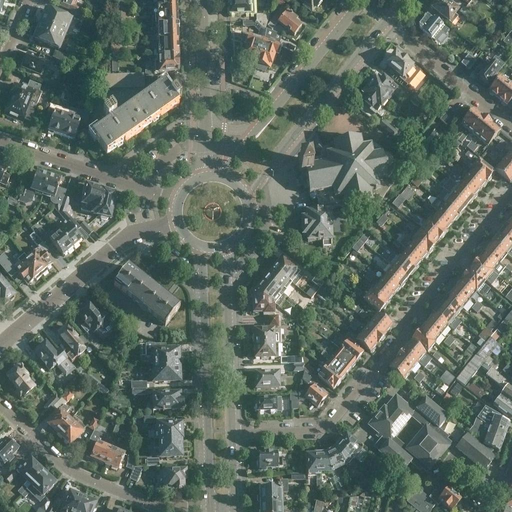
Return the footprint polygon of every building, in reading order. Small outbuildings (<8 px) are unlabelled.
[(61,0),(62,1),(61,1),(59,7),(71,12),(78,15),(79,15),(81,9),(75,6),(77,0),(61,0)] [(150,9),(153,9),(157,9),(177,8),(176,0),(156,0),(157,6),(150,6),(150,9)] [(253,0),(244,0),(229,1),(230,16),(254,15),(253,0)] [(282,8),(286,3),(283,0),(274,0),(274,2),(276,4),(282,8)] [(301,0),(306,4),(305,6),(312,12),(315,8),(316,9),(322,2),(322,1),(322,0),(301,0)] [(434,4),(431,8),(452,25),(457,18),(454,15),(457,11),(443,0),(439,0),(437,4),(434,4)] [(177,8),(157,9),(153,9),(153,12),(157,12),(157,25),(178,24),(177,8)] [(271,22),(267,26),(272,30),(276,26),(276,27),(278,23),(288,31),(287,31),(290,33),(294,36),(301,28),(295,23),(298,20),(284,9),(282,8),(276,15),(270,22),(271,22)] [(459,13),(467,20),(468,18),(472,21),(475,17),(463,8),(459,13)] [(47,10),(40,25),(63,34),(66,27),(68,27),(71,20),(47,10)] [(78,15),(71,12),(69,17),(83,23),(85,17),(79,15),(78,15)] [(270,15),(256,15),(257,23),(262,29),(265,30),(270,15)] [(426,16),(418,27),(419,27),(419,28),(419,29),(419,30),(421,31),(422,31),(423,30),(423,31),(422,33),(431,40),(432,39),(435,42),(442,33),(445,36),(449,31),(444,27),(442,25),(433,19),(432,21),(426,16)] [(150,37),(150,41),(151,41),(158,41),(178,40),(178,24),(157,25),(158,38),(154,39),(154,37),(150,37)] [(63,34),(40,25),(34,40),(58,51),(62,43),(60,42),(63,34)] [(264,42),(255,69),(264,73),(266,68),(269,69),(270,65),(271,66),(274,56),(276,57),(277,55),(278,55),(280,49),(279,48),(279,47),(275,46),(276,44),(278,45),(282,37),(274,33),(266,30),(265,38),(264,38),(264,42)] [(509,47),(511,43),(511,33),(503,42),(509,47)] [(245,43),(246,45),(245,46),(247,47),(243,57),(244,57),(243,61),(246,62),(245,66),(255,69),(264,42),(249,37),(248,40),(246,40),(245,43)] [(153,58),(159,57),(179,57),(178,40),(158,41),(151,41),(152,50),(153,50),(153,51),(153,58)] [(119,42),(110,42),(110,59),(121,59),(121,49),(119,50),(119,42)] [(493,46),(488,43),(481,51),(485,55),(493,46)] [(55,52),(52,59),(56,60),(66,64),(72,66),(74,60),(55,52)] [(28,54),(23,67),(40,74),(43,67),(46,68),(48,63),(42,60),(43,60),(33,56),(28,54)] [(387,66),(401,77),(400,79),(408,86),(415,77),(417,79),(421,73),(414,68),(413,69),(408,65),(409,64),(402,58),(401,59),(396,55),(387,66)] [(467,56),(461,65),(469,71),(476,63),(467,56)] [(179,57),(159,57),(153,58),(154,74),(179,73),(179,57)] [(491,63),(488,61),(481,70),(482,71),(477,78),(488,86),(500,71),(504,66),(495,58),(491,63)] [(66,64),(56,60),(53,66),(64,71),(66,64)] [(102,74),(101,78),(104,79),(105,88),(111,88),(111,76),(110,76),(102,74)] [(372,82),(368,87),(386,102),(391,95),(395,98),(395,97),(397,99),(399,95),(398,94),(395,91),(390,87),(391,86),(384,80),(383,81),(378,77),(373,83),(372,82)] [(501,78),(489,92),(489,93),(489,94),(492,97),(494,97),(497,99),(509,85),(501,78)] [(160,91),(147,99),(159,117),(177,104),(176,102),(181,98),(175,90),(172,92),(170,90),(171,89),(165,80),(156,86),(160,91)] [(506,106),(509,102),(511,98),(511,81),(510,85),(509,85),(497,99),(501,102),(501,104),(504,106),(505,106),(506,106)] [(11,100),(29,107),(35,109),(42,94),(38,92),(41,87),(30,82),(28,87),(24,85),(22,91),(14,87),(10,99),(11,100)] [(386,102),(368,87),(363,92),(365,93),(361,98),(365,102),(364,103),(371,109),(370,111),(376,116),(377,114),(381,118),(385,112),(380,108),(386,102)] [(423,92),(417,99),(422,103),(428,96),(423,92)] [(418,108),(422,103),(417,99),(414,96),(409,101),(418,108)] [(147,99),(129,112),(142,129),(159,117),(147,99)] [(29,107),(11,100),(5,114),(13,118),(14,116),(23,119),(26,111),(27,112),(29,107)] [(50,106),(47,114),(45,120),(51,122),(47,135),(52,137),(53,134),(54,134),(53,135),(60,138),(67,116),(60,114),(61,113),(53,110),(55,103),(52,102),(50,106)] [(50,106),(44,104),(41,112),(47,114),(50,106)] [(67,116),(60,138),(67,140),(68,139),(73,141),(76,131),(83,133),(90,111),(84,109),(82,113),(70,109),(67,116)] [(111,109),(103,115),(111,125),(124,142),(142,129),(129,112),(119,120),(111,109)] [(474,111),(473,110),(461,125),(470,132),(482,118),(479,115),(479,113),(476,110),(474,111)] [(47,114),(41,112),(39,119),(45,121),(45,120),(47,114)] [(482,118),(470,132),(479,139),(491,125),(487,122),(487,120),(484,117),(483,118),(482,118)] [(381,120),(377,124),(393,138),(397,133),(381,120)] [(124,142),(111,125),(100,133),(96,129),(88,135),(94,143),(97,142),(106,154),(124,142)] [(491,125),(479,139),(488,146),(500,132),(499,131),(499,129),(496,127),(494,127),(491,125)] [(461,144),(466,138),(462,135),(457,141),(461,144)] [(299,178),(299,179),(301,188),(303,188),(303,191),(308,190),(309,195),(309,196),(309,198),(309,199),(310,200),(310,201),(311,201),(313,201),(314,201),(315,200),(316,200),(318,212),(306,213),(306,219),(301,219),(302,237),(307,237),(307,243),(322,242),(322,249),(331,248),(331,242),(332,242),(331,213),(332,212),(334,209),(333,208),(339,207),(345,211),(379,205),(390,189),(388,188),(387,180),(386,177),(389,177),(393,173),(395,168),(394,163),(391,158),(385,156),(382,156),(382,154),(381,154),(381,150),(374,146),(371,146),(371,145),(362,147),(361,139),(350,141),(349,140),(343,141),(343,142),(333,144),(333,148),(326,149),(326,148),(324,149),(320,145),(315,151),(319,155),(320,157),(321,159),(310,161),(297,163),(299,175),(300,175),(301,177),(299,178)] [(501,142),(498,145),(504,150),(506,147),(501,142)] [(498,145),(495,149),(501,153),(504,150),(498,145)] [(497,158),(491,154),(488,157),(494,162),(497,158)] [(511,156),(509,154),(502,162),(511,170),(511,156)] [(471,170),(472,170),(486,182),(493,173),(478,161),(471,170)] [(511,170),(502,162),(495,171),(510,183),(511,180),(511,170)] [(0,183),(6,186),(10,177),(4,174),(6,170),(1,168),(2,166),(0,165),(0,183)] [(472,170),(465,179),(479,191),(486,182),(472,170)] [(421,171),(414,180),(420,185),(427,176),(421,171)] [(36,173),(31,188),(24,185),(18,203),(25,205),(32,203),(35,194),(42,197),(48,177),(36,173)] [(48,177),(42,197),(50,200),(51,202),(53,205),(55,206),(54,209),(58,214),(63,198),(58,197),(59,194),(57,193),(60,181),(48,177)] [(465,179),(458,187),(472,199),(479,191),(465,179)] [(103,192),(86,187),(82,205),(94,208),(92,214),(98,216),(103,192)] [(458,187),(451,196),(466,208),(472,199),(458,187)] [(392,204),(398,209),(411,196),(405,190),(392,204)] [(114,195),(103,192),(98,216),(98,217),(99,217),(100,221),(106,222),(109,219),(112,217),(111,215),(114,199),(116,198),(114,195)] [(451,196),(444,204),(459,216),(466,208),(451,196)] [(70,200),(63,198),(58,214),(66,212),(70,200)] [(14,208),(18,209),(19,207),(18,203),(9,199),(8,200),(6,205),(14,208)] [(431,209),(425,204),(422,208),(428,212),(431,209)] [(444,204),(437,213),(452,224),(459,216),(444,204)] [(73,248),(82,240),(76,233),(80,229),(66,212),(58,214),(65,221),(64,222),(63,224),(63,225),(64,226),(64,227),(59,232),(73,248)] [(437,213),(430,221),(445,233),(452,224),(437,213)] [(388,221),(382,217),(377,223),(383,227),(388,221)] [(411,221),(417,226),(420,222),(414,218),(411,221)] [(445,233),(430,221),(420,233),(435,245),(445,233)] [(84,223),(79,227),(88,237),(93,233),(84,223)] [(406,228),(412,232),(415,229),(409,224),(406,228)] [(511,231),(505,226),(498,235),(511,245),(511,231)] [(34,233),(34,234),(43,244),(47,249),(53,245),(63,256),(73,248),(59,232),(51,239),(48,238),(47,238),(41,232),(42,231),(40,229),(37,231),(34,228),(31,230),(34,233)] [(413,241),(414,242),(428,253),(435,245),(420,233),(413,241)] [(43,244),(34,234),(29,238),(38,248),(43,244)] [(511,245),(498,235),(492,243),(507,256),(511,249),(511,245)] [(365,245),(360,241),(356,246),(361,250),(365,245)] [(414,242),(407,250),(421,262),(428,253),(414,242)] [(492,243),(485,252),(500,264),(507,256),(492,243)] [(40,249),(27,260),(40,275),(53,264),(40,249)] [(407,250),(400,259),(414,271),(421,262),(407,250)] [(485,252),(478,260),(493,272),(500,264),(485,252)] [(381,259),(387,263),(389,260),(383,255),(381,259)] [(9,270),(14,275),(17,273),(20,277),(27,286),(40,275),(27,260),(24,256),(17,261),(18,263),(9,270)] [(387,263),(381,259),(378,262),(384,267),(387,263)] [(400,259),(393,267),(407,279),(414,271),(400,259)] [(283,260),(274,270),(292,284),(297,277),(294,275),(297,271),(293,268),(294,267),(287,262),(287,263),(283,260)] [(493,272),(478,260),(471,269),(486,281),(493,273),(493,272)] [(6,262),(0,266),(5,271),(10,266),(6,262)] [(393,267),(386,276),(400,288),(407,279),(393,267)] [(128,268),(113,286),(126,297),(141,279),(128,268)] [(274,270),(266,280),(280,292),(283,289),(286,291),(292,284),(274,270)] [(468,272),(461,281),(476,293),(477,293),(484,285),(468,272)] [(386,276),(379,284),(393,296),(400,288),(386,276)] [(324,284),(315,277),(311,283),(320,289),(324,284)] [(0,279),(0,300),(4,306),(15,297),(0,279)] [(141,279),(126,297),(139,307),(154,289),(141,279)] [(266,280),(257,291),(274,305),(280,298),(277,295),(280,292),(266,280)] [(461,281),(454,289),(469,301),(476,293),(461,281)] [(372,293),(387,304),(393,296),(379,284),(372,293)] [(321,291),(330,298),(333,293),(324,287),(321,291)] [(154,289),(139,307),(152,317),(166,299),(154,289)] [(356,289),(353,293),(359,297),(362,294),(356,289)] [(454,289),(447,298),(462,310),(466,305),(472,309),(471,310),(477,314),(481,317),(484,314),(480,311),(480,310),(474,306),(469,301),(454,289)] [(252,292),(250,294),(250,298),(253,299),(253,314),(263,314),(263,316),(273,316),(272,307),(271,307),(271,302),(257,291),(256,292),(252,292)] [(387,304),(372,293),(372,292),(364,301),(379,313),(387,304)] [(447,298),(440,306),(455,319),(462,310),(447,298)] [(166,299),(152,317),(165,328),(179,310),(168,301),(166,299)] [(298,299),(295,304),(302,310),(306,305),(298,299)] [(302,310),(295,304),(291,309),(299,315),(302,310)] [(440,306),(433,315),(448,327),(455,319),(440,306)] [(83,322),(84,324),(80,327),(86,334),(90,330),(94,334),(98,330),(99,331),(100,329),(101,330),(107,337),(116,329),(102,314),(98,318),(89,307),(79,316),(83,322)] [(367,317),(361,312),(358,316),(364,320),(367,317)] [(377,315),(370,324),(385,337),(392,328),(377,315)] [(426,323),(441,336),(446,339),(453,331),(448,327),(433,315),(426,323)] [(307,323),(301,317),(297,322),(297,326),(302,330),(307,323)] [(354,332),(360,325),(354,321),(349,327),(354,332)] [(497,325),(492,321),(485,329),(490,333),(497,325)] [(496,331),(501,336),(502,336),(509,327),(503,322),(496,331)] [(426,323),(419,332),(434,344),(441,336),(426,323)] [(370,324),(363,333),(378,345),(385,337),(370,324)] [(65,328),(57,334),(77,358),(85,351),(73,336),(73,335),(70,332),(69,332),(65,328)] [(254,345),(278,345),(281,344),(281,331),(277,331),(267,331),(267,330),(259,331),(254,332),(254,345)] [(496,331),(490,339),(495,343),(501,336),(496,331)] [(419,332),(412,341),(427,353),(435,345),(434,344),(419,332)] [(363,333),(356,341),(357,342),(371,354),(378,345),(363,333)] [(344,343),(339,348),(356,362),(364,353),(354,345),(357,342),(356,341),(348,335),(345,338),(349,341),(346,345),(344,343)] [(449,337),(446,340),(451,345),(454,342),(449,337)] [(495,343),(490,339),(476,355),(493,371),(498,367),(489,358),(492,354),(497,358),(504,349),(495,343)] [(411,342),(403,351),(418,363),(425,355),(411,342)] [(45,344),(35,353),(39,359),(39,360),(42,363),(42,362),(50,371),(54,367),(55,367),(56,366),(58,367),(59,366),(66,374),(73,368),(59,351),(54,355),(45,344)] [(154,365),(154,366),(179,365),(179,351),(159,351),(159,345),(145,345),(146,358),(152,358),(155,358),(155,365),(154,365)] [(278,345),(254,345),(255,359),(260,359),(260,360),(268,360),(268,359),(278,358),(278,345)] [(356,362),(339,348),(332,357),(349,372),(356,363),(356,362)] [(403,351),(396,360),(411,372),(418,363),(403,351)] [(330,357),(324,352),(321,356),(327,361),(330,357)] [(461,374),(456,380),(465,387),(481,367),(486,372),(489,374),(487,377),(504,391),(501,396),(499,398),(511,407),(511,389),(508,387),(509,385),(506,383),(497,376),(497,375),(494,372),(493,371),(476,355),(473,353),(462,366),(460,365),(456,369),(461,374)] [(435,354),(432,357),(438,362),(441,359),(435,354)] [(326,368),(341,380),(341,381),(349,372),(332,357),(324,367),(326,368)] [(396,360),(389,369),(404,381),(411,372),(396,360)] [(304,372),(303,364),(293,364),(294,372),(304,372)] [(179,365),(154,366),(155,373),(152,373),(153,383),(180,382),(179,365)] [(19,367),(6,377),(18,391),(16,393),(20,398),(22,396),(24,398),(34,390),(22,376),(25,374),(19,367)] [(341,380),(326,368),(318,378),(333,390),(341,380)] [(319,389),(316,387),(319,382),(305,371),(302,381),(308,386),(302,392),(301,391),(298,394),(299,401),(304,401),(306,398),(318,408),(327,397),(318,390),(319,389)] [(278,375),(261,375),(256,376),(256,390),(278,389),(278,375)] [(74,376),(69,380),(74,385),(79,381),(74,376)] [(108,391),(98,383),(94,389),(104,396),(108,391)] [(462,389),(456,385),(450,395),(455,399),(462,389)] [(484,395),(472,385),(468,390),(480,400),(484,395)] [(69,392),(62,399),(67,404),(74,396),(69,392)] [(153,396),(149,396),(149,403),(151,403),(152,412),(158,411),(158,413),(168,412),(168,411),(180,411),(179,394),(173,395),(173,394),(169,394),(169,395),(153,395),(153,396)] [(447,394),(447,395),(443,400),(449,404),(453,399),(450,398),(451,396),(447,394)] [(52,408),(53,408),(61,399),(56,395),(48,404),(52,408)] [(379,434),(377,436),(382,440),(375,448),(379,451),(377,454),(401,474),(410,464),(420,472),(422,470),(426,474),(451,444),(450,443),(453,439),(450,437),(449,438),(438,429),(447,418),(437,410),(425,400),(416,411),(408,404),(406,406),(396,397),(386,410),(384,408),(369,426),(379,434)] [(511,407),(499,398),(493,407),(510,420),(511,415),(511,407)] [(280,400),(275,400),(256,400),(257,414),(276,413),(276,412),(281,411),(280,400)] [(49,426),(57,434),(70,421),(72,419),(66,414),(69,411),(64,406),(61,410),(61,409),(51,419),(53,421),(49,426)] [(477,419),(484,424),(489,426),(489,427),(506,433),(509,424),(503,421),(504,419),(500,417),(484,407),(477,419)] [(93,420),(88,429),(94,432),(99,423),(98,423),(99,422),(94,419),(94,420),(93,420)] [(476,419),(473,428),(479,433),(502,443),(506,433),(489,427),(489,426),(484,424),(477,419),(476,419)] [(70,421),(57,434),(64,440),(63,441),(68,446),(73,441),(74,442),(80,437),(79,436),(85,429),(79,424),(76,427),(70,421)] [(154,431),(154,440),(181,439),(182,439),(181,429),(183,427),(183,425),(181,423),(179,424),(178,425),(173,425),(173,424),(158,424),(158,431),(154,431)] [(473,428),(469,432),(473,436),(484,440),(482,446),(483,446),(481,448),(490,455),(493,450),(499,453),(502,443),(479,433),(473,428)] [(90,449),(86,457),(91,459),(90,459),(104,465),(113,444),(112,444),(112,443),(106,441),(107,437),(94,432),(89,441),(94,443),(91,450),(90,449)] [(465,434),(456,443),(459,446),(456,449),(482,471),(493,458),(490,455),(481,448),(465,434)] [(337,445),(352,457),(354,459),(363,449),(347,436),(346,437),(344,437),(337,445)] [(181,439),(154,440),(154,449),(160,449),(160,452),(157,452),(157,458),(160,458),(160,459),(181,458),(181,439)] [(0,443),(0,467),(0,468),(3,466),(5,464),(6,466),(13,459),(11,457),(17,451),(16,451),(19,448),(14,443),(11,446),(6,441),(2,445),(0,443)] [(113,444),(104,465),(118,471),(124,456),(123,455),(125,449),(113,444)] [(334,450),(329,452),(338,469),(346,465),(352,457),(337,445),(334,450)] [(325,454),(320,454),(320,473),(331,473),(333,478),(337,477),(339,482),(337,483),(340,489),(346,486),(343,479),(340,473),(338,469),(329,452),(325,454)] [(258,454),(258,457),(259,469),(259,471),(266,471),(266,469),(282,468),(281,459),(277,459),(277,453),(258,454)] [(320,473),(320,454),(309,455),(308,456),(307,456),(307,477),(320,476),(320,473)] [(127,457),(127,466),(126,469),(133,472),(135,468),(135,457),(127,457)] [(147,460),(147,468),(159,467),(158,460),(147,460)] [(18,492),(21,496),(27,489),(27,490),(31,486),(30,486),(43,473),(31,462),(19,475),(27,483),(22,488),(18,492)] [(386,470),(381,465),(376,470),(381,474),(386,470)] [(135,468),(133,472),(134,472),(130,480),(137,483),(143,468),(135,468)] [(157,485),(156,485),(157,493),(164,493),(165,490),(174,490),(174,493),(184,492),(183,480),(186,480),(185,471),(161,472),(161,478),(157,478),(157,485)] [(12,472),(4,480),(9,484),(17,476),(12,472)] [(43,473),(30,486),(31,486),(27,490),(21,496),(24,499),(30,493),(40,503),(44,498),(43,497),(55,485),(43,473)] [(393,482),(386,480),(380,486),(379,495),(389,497),(390,491),(391,490),(393,482)] [(261,504),(261,505),(282,504),(283,504),(283,496),(280,496),(280,494),(287,493),(287,481),(280,481),(280,488),(272,489),(272,490),(260,490),(260,496),(259,496),(257,496),(258,503),(260,504),(261,504)] [(404,488),(397,481),(392,487),(400,493),(404,488)] [(422,492),(412,484),(410,487),(407,503),(417,511),(430,511),(432,509),(431,509),(435,504),(444,511),(446,511),(448,510),(449,511),(451,511),(453,509),(454,510),(460,502),(444,488),(439,494),(435,491),(432,495),(425,489),(422,492)] [(511,511),(511,488),(510,488),(501,511),(511,511)] [(50,506),(46,511),(77,511),(83,499),(75,496),(76,494),(71,492),(68,499),(66,498),(65,501),(64,501),(62,504),(65,505),(64,507),(61,506),(57,511),(50,506)] [(83,499),(77,511),(95,511),(96,511),(93,509),(97,502),(91,500),(90,502),(83,499)] [(358,511),(361,501),(352,499),(350,511),(356,511),(358,511)] [(46,500),(40,509),(43,511),(46,511),(50,506),(52,503),(46,500)] [(321,511),(323,504),(316,502),(313,511),(321,511)]
